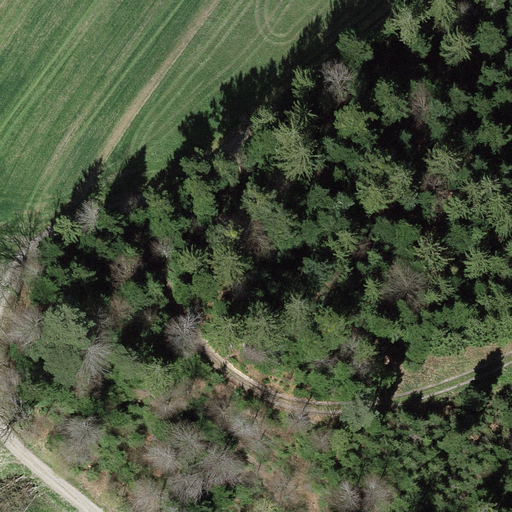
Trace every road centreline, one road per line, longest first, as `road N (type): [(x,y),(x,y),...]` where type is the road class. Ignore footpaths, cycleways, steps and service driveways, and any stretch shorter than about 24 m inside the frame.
road 1 (track): [(0,303),(44,239),(214,164),(416,0)]
road 2 (track): [(92,511),(0,428)]
